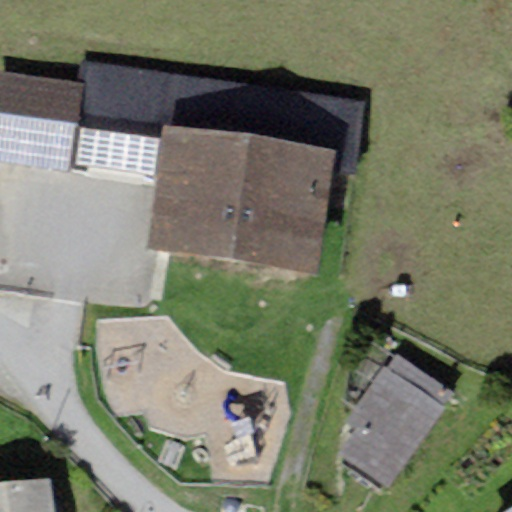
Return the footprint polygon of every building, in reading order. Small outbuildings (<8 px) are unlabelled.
[(76,83),(74,97),(141,107),(131,181),(158,184),(167,124),(335,149),(332,170),(356,173),(366,103),(80,62),(76,83)] [(76,83),(0,73),(0,163),(65,171),(74,97),(76,83)] [(141,107),(74,97),(65,171),(131,181),(141,107)] [(335,149),(167,124),(158,184),(148,248),(317,273),(332,170),(335,149)] [(398,348),(346,422),(356,428),(338,455),(388,490),(458,389),(398,348)] [(0,511),(54,511),(50,477),(0,483),(0,511)]
